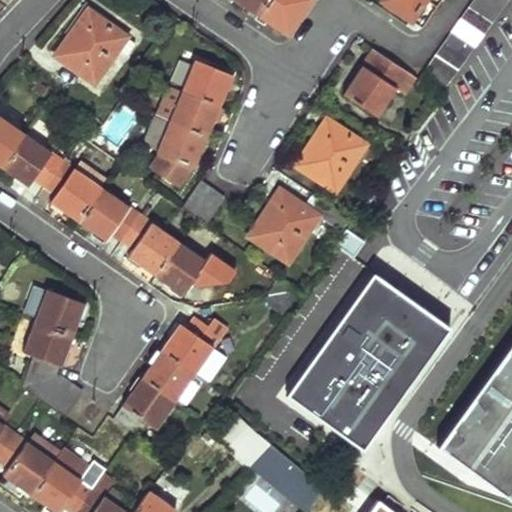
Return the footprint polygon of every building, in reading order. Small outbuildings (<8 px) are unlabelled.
[(240,0),(257,12),(264,0),(240,0)] [(264,0),(257,12),(286,31),(306,0),(264,0)] [(379,0),(379,1),(407,19),(419,0),(379,0)] [(471,0),(470,2),(466,8),(487,23),(495,11),(479,0),(471,0)] [(479,0),(495,11),(502,0),(479,0)] [(462,14),(459,19),(480,34),(487,23),(466,8),(462,14)] [(68,34),(54,52),(90,80),(123,36),(96,16),(88,26),(82,22),(71,36),(68,34)] [(455,25),(451,30),(472,44),(480,34),(459,19),(455,25)] [(447,37),(442,44),(463,58),(472,44),(451,30),(447,37)] [(438,49),(434,55),(455,70),(463,58),(442,44),(438,49)] [(412,75),(375,51),(363,68),(359,65),(340,93),(375,116),(393,88),(401,93),(412,75)] [(430,61),(425,67),(446,82),(455,70),(434,55),(430,61)] [(192,59),(179,90),(217,107),(231,76),(192,59)] [(422,73),(418,78),(439,93),(446,82),(425,67),(422,73)] [(179,90),(165,121),(204,138),(217,107),(179,90)] [(115,105),(98,140),(120,150),(137,115),(115,105)] [(0,116),(0,160),(21,131),(0,116)] [(152,118),(141,143),(154,149),(153,152),(155,152),(147,163),(177,185),(189,167),(191,168),(204,138),(165,121),(165,123),(152,118)] [(306,144),(294,163),(333,190),(363,144),(334,126),(328,135),(320,130),(309,147),(306,144)] [(21,131),(0,160),(0,167),(24,185),(29,177),(41,185),(60,158),(21,131)] [(60,158),(41,185),(52,193),(46,201),(74,220),(98,185),(60,158)] [(197,181),(180,206),(193,215),(210,190),(197,181)] [(98,185),(74,220),(103,240),(108,233),(118,240),(137,213),(98,185)] [(210,190),(193,215),(204,222),(221,197),(210,190)] [(259,215),(247,235),(286,261),(315,216),(338,231),(347,218),(317,198),(309,212),(287,197),(282,206),(274,201),(263,218),(259,215)] [(137,213),(118,240),(130,248),(125,255),(152,274),(175,239),(137,213)] [(354,257),(363,243),(343,231),(334,244),(354,257)] [(175,239),(152,274),(180,293),(185,286),(195,293),(204,280),(214,266),(208,262),(175,239)] [(229,268),(212,256),(208,262),(214,266),(204,280),(215,288),(229,268)] [(361,450),(449,329),(371,272),(283,393),(361,450)] [(275,279),(264,301),(283,311),(294,289),(275,279)] [(43,289),(31,319),(69,334),(81,303),(43,289)] [(175,323),(158,350),(191,374),(193,371),(208,349),(218,335),(192,317),(184,329),(175,323)] [(31,319),(19,350),(30,354),(20,384),(55,374),(69,334),(31,319)] [(511,337),(434,445),(510,500),(511,497),(511,337)] [(221,357),(208,349),(193,371),(206,379),(221,357)] [(158,350),(139,377),(173,401),(191,374),(158,350)] [(55,374),(20,384),(50,405),(66,382),(55,374)] [(139,377),(112,417),(134,432),(143,420),(154,428),(173,401),(139,377)] [(66,382),(50,405),(62,414),(78,390),(66,382)] [(0,449),(13,431),(0,421),(0,449)] [(248,430),(228,447),(246,467),(247,466),(267,446),(248,430)] [(13,431),(0,449),(0,460),(6,465),(1,473),(30,493),(54,459),(13,431)] [(267,446),(247,466),(303,511),(322,487),(268,444),(267,446)] [(54,459),(30,493),(56,511),(58,511),(63,505),(72,511),(73,511),(91,487),(79,479),(89,465),(62,446),(54,459)] [(257,483),(244,495),(258,511),(271,511),(278,507),(257,483)] [(126,511),(91,487),(73,511),(126,511)] [(131,511),(171,511),(174,508),(147,489),(131,511)] [(393,511),(375,498),(364,511),(393,511)]
